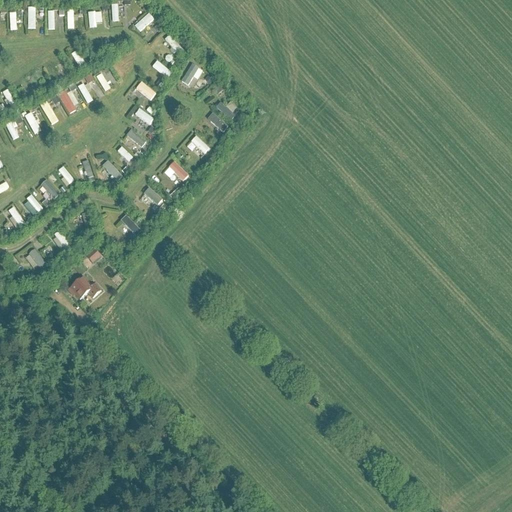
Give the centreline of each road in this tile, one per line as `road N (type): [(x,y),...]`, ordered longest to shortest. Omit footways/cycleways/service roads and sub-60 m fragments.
road 1 (track): [(0,302),(61,300),(263,511)]
road 2 (track): [(92,331),(274,117)]
road 3 (track): [(0,208),(66,151),(151,58)]
road 4 (track): [(0,250),(18,247),(85,197),(117,203),(172,147)]
road 5 (track): [(0,48),(109,35),(143,43)]
